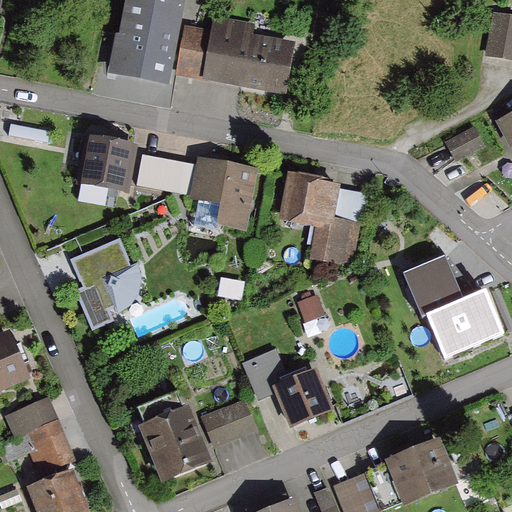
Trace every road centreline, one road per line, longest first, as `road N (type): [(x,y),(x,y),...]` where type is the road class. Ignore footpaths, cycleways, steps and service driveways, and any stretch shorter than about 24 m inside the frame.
road 1 (residential): [(511,263),(392,163),(0,91)]
road 2 (residential): [(511,363),(169,511)]
road 3 (residential): [(136,511),(0,206)]
